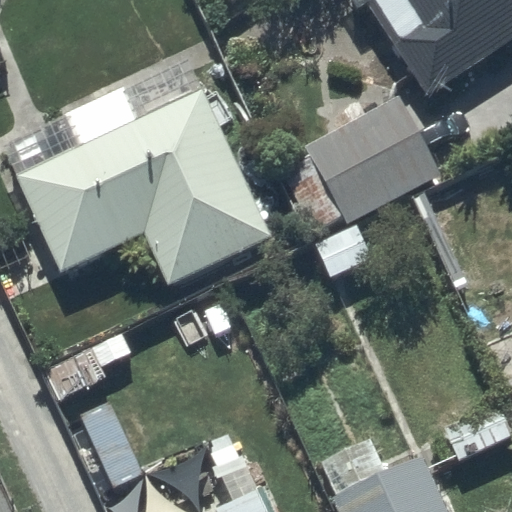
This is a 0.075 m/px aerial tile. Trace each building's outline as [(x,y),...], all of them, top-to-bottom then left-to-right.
[(511,0),(371,0),(363,6),(427,107),(511,53),(511,0)] [(16,190),(61,287),(142,249),(167,301),(272,253),(202,104),(140,133),(124,99),(62,128),(78,161),(16,190)] [(445,121),(457,149),(511,127),(511,124),(501,99),(445,121)] [(348,236),(441,185),(397,105),(305,156),(311,168),(282,184),(314,243),(343,227),(348,236)] [(315,255),(331,292),(376,271),(360,235),(315,255)] [(56,378),(83,436),(114,422),(86,364),(56,378)] [(445,444),(459,473),(511,446),(511,432),(503,414),(445,444)] [(336,507),(389,484),(371,445),(318,469),(336,507)] [(389,484),(336,507),(330,510),(330,511),(441,511),(421,468),(389,484)] [(204,495),(211,511),(262,511),(246,476),(204,495)]
